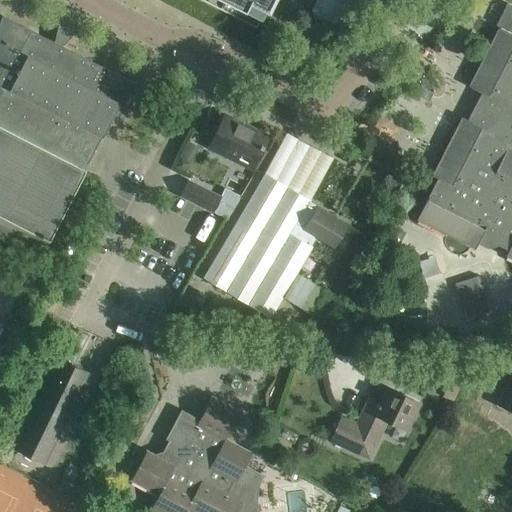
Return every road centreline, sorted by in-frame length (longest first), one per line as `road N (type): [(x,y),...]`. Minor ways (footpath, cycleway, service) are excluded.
road 1 (residential): [(93,295),(215,57)]
road 2 (residential): [(422,0),(326,102),(307,101),(215,57)]
road 3 (residential): [(215,57),(187,41),(163,41),(86,0)]
